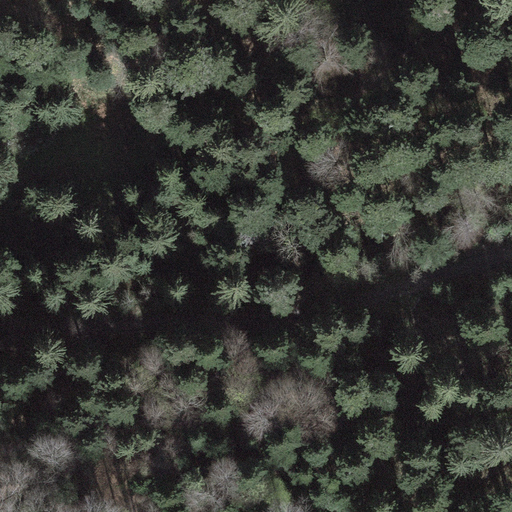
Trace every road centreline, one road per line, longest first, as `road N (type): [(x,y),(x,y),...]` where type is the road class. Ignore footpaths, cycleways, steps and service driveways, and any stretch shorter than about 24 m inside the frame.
road 1 (track): [(0,337),(336,304),(511,253)]
road 2 (track): [(464,0),(328,113)]
